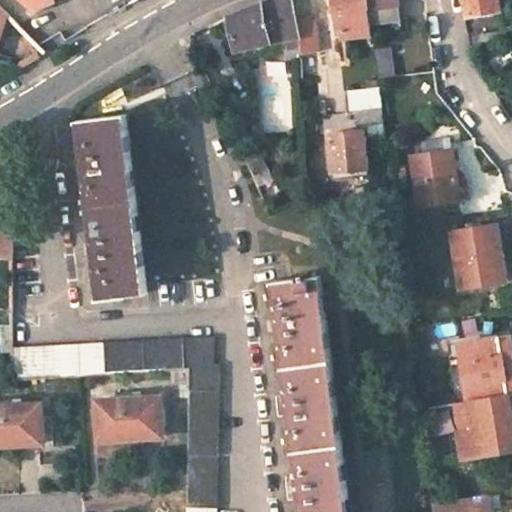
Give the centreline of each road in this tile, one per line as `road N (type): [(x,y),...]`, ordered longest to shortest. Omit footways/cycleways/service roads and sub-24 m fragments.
road 1 (residential): [(232,316),(63,324),(40,114),(30,98)]
road 2 (residential): [(147,28),(207,165),(232,316)]
road 3 (residential): [(232,316),(257,511)]
road 4 (residential): [(511,163),(450,67),(439,0)]
road 5 (tertiary): [(30,98),(147,28)]
